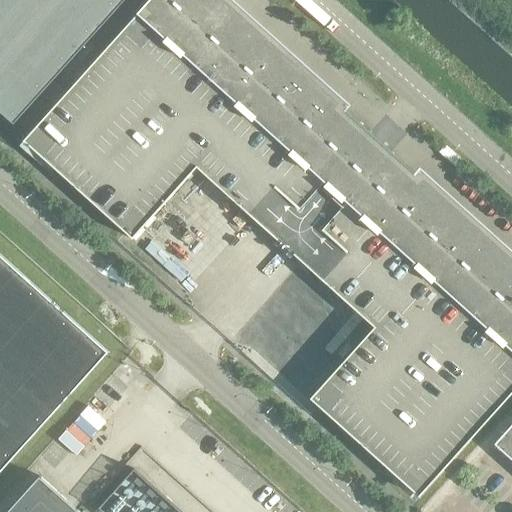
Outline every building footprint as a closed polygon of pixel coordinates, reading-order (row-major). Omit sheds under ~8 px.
[(0,0),(0,112),(14,124),(125,0),(0,0)] [(511,261),(369,133),(221,0),(149,0),(25,136),(134,236),(199,164),(253,213),(375,324),(310,396),(420,495),(511,393),(511,261)] [(0,471),(109,348),(0,249),(0,471)] [(511,424),(494,444),(511,460),(511,424)] [(78,511),(39,477),(7,511),(78,511)]
